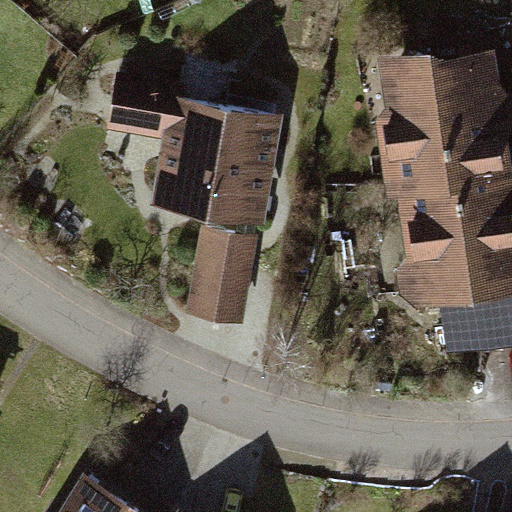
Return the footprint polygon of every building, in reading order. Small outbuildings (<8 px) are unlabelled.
[(511,87),(508,57),(396,73),(404,127),(385,130),(396,205),(406,204),(416,270),(408,271),(414,314),(511,299),(511,87)] [(302,119),(125,83),(114,136),(167,147),(153,210),(277,236),(302,119)] [(270,243),(211,231),(196,308),(255,320),(270,243)] [(0,443),(19,415),(0,402),(0,443)] [(144,511),(93,480),(73,511),(144,511)]
